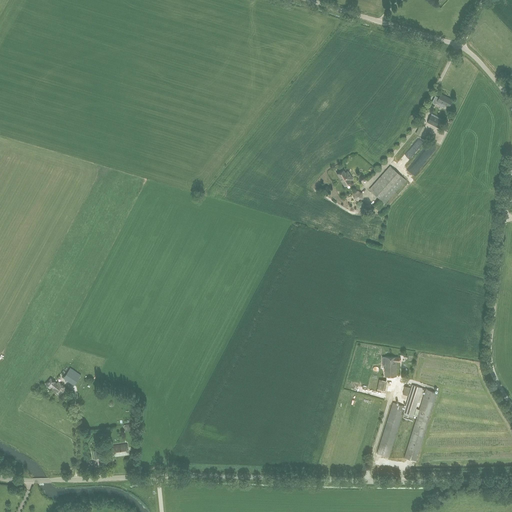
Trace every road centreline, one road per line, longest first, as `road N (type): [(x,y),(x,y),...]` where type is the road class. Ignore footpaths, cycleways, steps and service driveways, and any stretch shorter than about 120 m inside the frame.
road 1 (unclassified): [(511,480),(0,478)]
road 2 (unclassified): [(511,404),(489,362),(511,162)]
road 3 (unclassified): [(511,106),(461,46),(305,0)]
